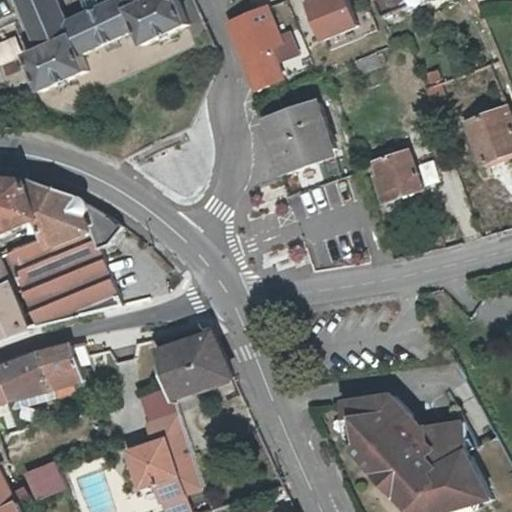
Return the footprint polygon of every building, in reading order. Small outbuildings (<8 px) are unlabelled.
[(124,0),(125,1),(71,26),(59,0),(22,0),(45,51),(30,58),(47,95),(92,74),(85,59),(139,33),(147,50),(193,28),(180,0),(124,0)] [(311,0),(330,44),(366,29),(354,0),(311,0)] [(406,0),(374,0),(382,14),(407,3),(406,0)] [(272,8),(230,25),(261,96),(292,83),(284,65),(277,50),(288,45),(284,36),(272,8)] [(293,32),(284,36),(288,45),(277,50),(284,65),(304,57),(293,32)] [(327,102),(267,123),(287,181),(347,160),(327,102)] [(511,110),(473,126),(489,167),(511,158),(511,110)] [(410,153),(379,165),(392,202),(424,191),(410,153)] [(8,246),(29,298),(39,322),(126,302),(99,247),(108,236),(99,214),(94,204),(26,176),(0,175),(0,232),(40,216),(46,230),(8,246)] [(438,217),(422,223),(431,248),(448,244),(438,217)] [(0,338),(31,327),(30,324),(19,302),(9,281),(11,280),(0,258),(0,338)] [(39,322),(29,298),(19,302),(30,324),(39,322)] [(179,390),(237,368),(220,325),(163,346),(179,390)] [(54,391),(77,384),(87,381),(74,345),(42,353),(54,391)] [(54,391),(42,353),(0,368),(0,374),(12,402),(54,391)] [(0,407),(12,402),(0,374),(0,407)] [(80,393),(77,384),(54,391),(57,400),(80,393)] [(475,444),(471,416),(427,423),(425,424),(423,425),(415,416),(419,413),(419,408),(400,388),(351,396),(354,414),(362,413),(366,438),(360,443),(375,460),(380,465),(384,464),(386,462),(412,490),(407,494),(413,501),(415,503),(423,511),(438,511),(456,507),(487,499),(501,495),(493,480),(476,446),(475,444)] [(0,439),(24,431),(12,402),(0,407),(0,439)] [(150,425),(157,445),(131,454),(145,490),(158,485),(166,502),(168,501),(188,494),(207,487),(181,414),(150,425)] [(0,511),(2,511),(20,506),(8,478),(1,462),(0,462),(0,511)] [(70,493),(59,466),(37,475),(47,501),(70,492),(70,493)] [(194,511),(188,494),(168,501),(172,511),(194,511)]
